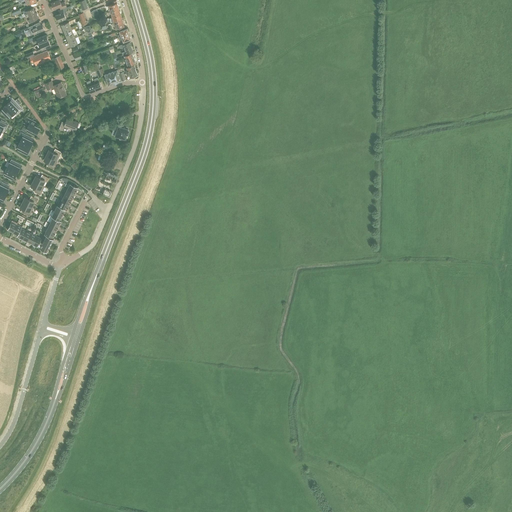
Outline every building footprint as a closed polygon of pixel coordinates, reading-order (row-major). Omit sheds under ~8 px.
[(58,10),(67,7),(65,1),(61,3),(59,0),(57,0),(51,2),(54,9),(60,6),(61,9),(58,10)] [(109,9),(109,11),(119,8),(116,0),(115,0),(113,1),(114,3),(109,5),(110,9),(109,9)] [(56,14),(56,15),(55,16),(56,19),(57,19),(58,21),(66,18),(65,15),(68,14),(67,11),(69,10),(69,9),(71,8),(70,5),(67,7),(58,10),(59,13),(56,14)] [(27,13),(28,16),(29,15),(37,12),(36,9),(35,10),(34,7),(29,9),(28,8),(23,10),(24,13),(27,13)] [(119,8),(109,11),(110,14),(111,13),(113,17),(121,14),(119,8)] [(39,17),(37,12),(29,15),(30,16),(31,18),(28,20),(30,23),(35,21),(34,19),(39,17)] [(83,25),(88,23),(84,12),(79,14),(83,25)] [(121,14),(113,17),(114,20),(112,21),(113,23),(122,20),(121,14)] [(122,20),(113,23),(113,25),(115,25),(116,28),(124,26),(122,20)] [(61,25),(63,30),(74,26),(71,27),(69,21),(61,25)] [(35,24),(28,27),(21,30),(23,34),(29,31),(31,35),(34,34),(44,30),(42,24),(35,27),(35,24)] [(74,26),(63,30),(66,35),(73,32),(72,29),(75,28),(74,26)] [(118,34),(119,37),(129,34),(128,31),(129,30),(128,29),(127,28),(120,31),(121,33),(118,34)] [(66,35),(68,41),(76,37),(79,36),(78,34),(75,35),(73,32),(66,35)] [(38,41),(40,44),(49,40),(46,34),(34,40),(35,42),(38,41)] [(76,37),(68,41),(70,46),(78,43),(76,37)] [(49,40),(40,44),(41,47),(37,48),(38,51),(51,46),(49,40)] [(132,46),(125,49),(126,51),(122,52),(123,55),(134,51),(132,46)] [(30,57),(32,62),(34,61),(36,65),(51,59),(48,50),(30,57)] [(59,69),(65,67),(60,56),(54,58),(59,69)] [(126,70),(127,73),(136,69),(134,64),(127,67),(128,70),(126,70)] [(136,69),(127,73),(128,76),(130,75),(131,78),(138,75),(136,69)] [(118,70),(111,72),(115,83),(122,81),(120,75),(118,70)] [(115,83),(111,72),(105,74),(109,85),(115,83)] [(95,82),(93,83),(96,90),(102,88),(99,80),(99,81),(98,78),(94,79),(95,82)] [(58,98),(66,94),(61,82),(53,85),(52,80),(45,83),(48,89),(54,86),(58,98)] [(87,82),(88,85),(91,93),(96,90),(93,83),(91,83),(90,81),(87,82)] [(45,91),(44,87),(35,91),(37,97),(41,96),(40,93),(45,91)] [(6,104),(16,115),(21,111),(19,109),(22,107),(15,101),(13,103),(11,100),(6,104)] [(10,117),(14,113),(16,115),(6,104),(2,108),(5,111),(2,113),(7,117),(9,115),(10,117)] [(27,117),(26,118),(25,121),(29,123),(27,128),(28,129),(27,132),(32,134),(34,132),(37,133),(40,128),(34,125),(36,122),(27,117)] [(63,130),(64,126),(76,130),(79,122),(67,118),(65,122),(62,121),(59,129),(63,130)] [(128,128),(118,125),(115,135),(120,136),(119,138),(124,140),(124,138),(125,138),(126,133),(128,134),(129,130),(127,129),(128,128)] [(31,137),(26,134),(24,137),(22,136),(20,141),(31,147),(33,144),(32,143),(33,141),(30,140),(31,137)] [(30,150),(31,147),(20,141),(17,146),(19,147),(17,150),(23,153),(24,150),(27,152),(28,149),(30,150)] [(49,149),(47,155),(58,160),(62,152),(55,148),(55,149),(56,149),(55,152),(49,149)] [(58,160),(47,155),(44,160),(49,163),(48,165),(47,165),(54,169),(58,160)] [(7,167),(18,173),(20,170),(19,169),(20,167),(17,166),(18,163),(11,159),(10,162),(9,162),(7,167)] [(18,173),(7,167),(4,172),(6,173),(4,176),(10,179),(11,176),(14,177),(17,172),(18,173)] [(102,176),(106,177),(114,180),(116,181),(118,176),(108,172),(104,170),(102,171),(101,174),(102,176)] [(36,175),(34,181),(45,186),(43,185),(45,180),(47,181),(49,178),(42,174),(42,175),(43,175),(42,178),(36,175)] [(88,179),(85,177),(81,183),(90,190),(94,185),(87,180),(88,179)] [(95,190),(103,194),(110,196),(112,191),(109,191),(114,180),(106,177),(105,179),(100,177),(95,190)] [(0,190),(7,194),(9,191),(8,191),(9,189),(6,187),(7,184),(2,181),(0,184),(0,190)] [(45,186),(34,181),(31,186),(36,189),(35,191),(34,191),(40,195),(45,186)] [(69,182),(66,188),(75,193),(75,192),(76,192),(77,190),(76,190),(78,187),(69,182)] [(66,188),(63,194),(72,198),(73,198),(74,195),(75,193),(66,188)] [(63,194),(60,199),(69,204),(70,203),(71,201),(72,198),(63,194)] [(25,197),(23,202),(34,208),(34,207),(32,206),(34,202),(36,203),(38,199),(31,196),(32,197),(31,199),(25,197)] [(60,199),(57,205),(66,209),(67,209),(68,207),(69,204),(60,199)] [(34,208),(23,202),(20,207),(26,210),(24,213),(23,212),(30,216),(34,208)] [(57,205),(54,211),(63,214),(64,212),(65,209),(66,210),(66,209),(57,205)] [(54,211),(52,216),(61,221),(61,220),(60,220),(61,217),(63,214),(54,211)] [(53,217),(50,222),(58,226),(59,224),(60,224),(61,221),(52,216),(53,217)] [(12,232),(17,223),(12,220),(7,230),(10,231),(10,230),(13,231),(12,232)] [(46,228),(47,228),(55,232),(56,229),(57,229),(58,227),(58,226),(50,222),(49,222),(46,227),(46,228)] [(17,223),(12,232),(15,234),(15,233),(18,234),(17,236),(22,227),(17,224),(18,223),(17,223)] [(22,227),(17,236),(19,237),(20,237),(22,238),(22,239),(26,230),(21,228),(22,227)] [(47,228),(44,234),(52,238),(52,237),(54,235),(55,233),(55,232),(47,228)] [(26,230),(22,239),(25,240),(25,239),(27,240),(27,241),(31,233),(26,230)] [(31,233),(27,241),(30,243),(30,242),(32,243),(32,244),(36,236),(31,233)] [(52,238),(44,234),(42,238),(42,239),(42,238),(38,246),(40,247),(40,248),(47,251),(54,238),(52,237),(52,238)] [(36,236),(32,244),(35,245),(35,244),(38,246),(42,238),(36,236)]
